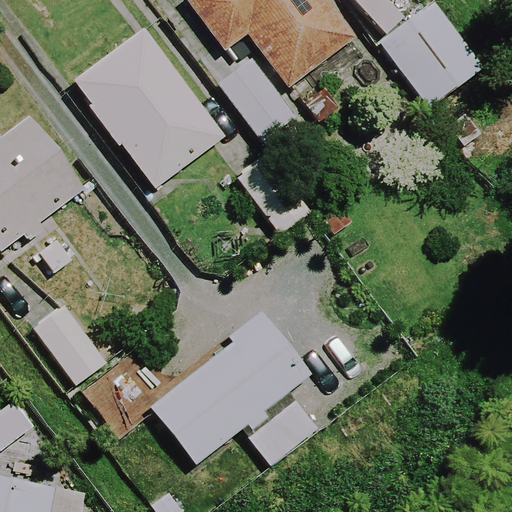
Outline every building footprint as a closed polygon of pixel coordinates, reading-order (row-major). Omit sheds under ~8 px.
[(246,126),(347,45),(312,0),(183,0),(179,3),(219,56),(202,68),(246,126)] [(475,76),(427,8),(373,48),(421,115),(475,76)] [(217,144),(138,37),(69,87),(148,195),(217,144)] [(464,113),(437,128),(456,160),(482,145),(464,113)] [(0,253),(76,198),(23,126),(0,143),(0,253)] [(50,299),(19,322),(71,392),(102,369),(50,299)] [(305,380),(253,320),(143,415),(191,471),(233,435),(266,473),(311,434),(282,399),(305,380)] [(69,511),(72,499),(0,485),(0,511),(69,511)]
